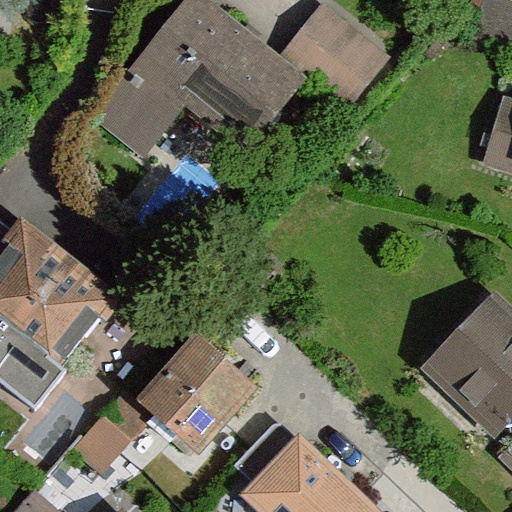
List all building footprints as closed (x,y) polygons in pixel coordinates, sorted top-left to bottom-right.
[(482,0),(470,39),(511,53),(511,1),(507,0),(482,0)] [(200,1),(104,116),(146,150),(186,101),(247,147),(300,82),(200,1)] [(325,11),(286,58),(347,108),(386,61),(325,11)] [(511,105),(505,104),(489,161),(511,169),(511,105)] [(0,264),(19,241),(0,226),(0,264)] [(0,358),(71,267),(25,232),(19,241),(0,264),(0,358)] [(116,303),(71,267),(0,358),(0,378),(36,406),(116,303)] [(511,325),(489,304),(432,361),(505,431),(511,422),(511,325)] [(200,344),(146,404),(198,450),(252,391),(200,344)] [(151,413),(128,392),(75,449),(104,474),(122,453),(118,448),(151,413)] [(274,426),(237,466),(261,490),(254,496),(270,511),(374,511),(285,425),(282,425),(278,425),(274,426)] [(55,511),(38,497),(25,511),(55,511)]
